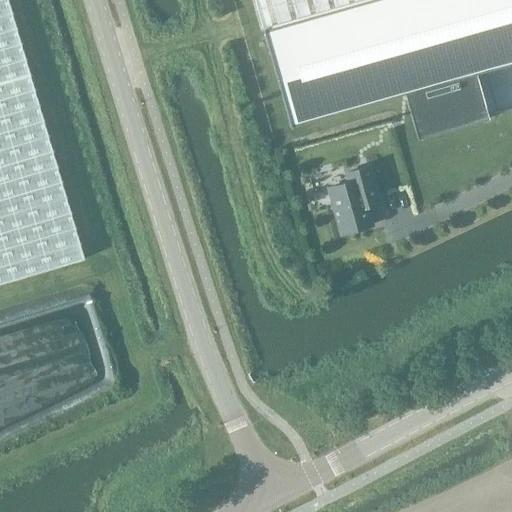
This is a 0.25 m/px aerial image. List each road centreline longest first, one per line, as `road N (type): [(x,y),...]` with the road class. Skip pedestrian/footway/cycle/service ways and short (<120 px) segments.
road 1 (unclassified): [(268,500),(212,367),(95,0)]
road 2 (tertiary): [(268,500),(511,373)]
